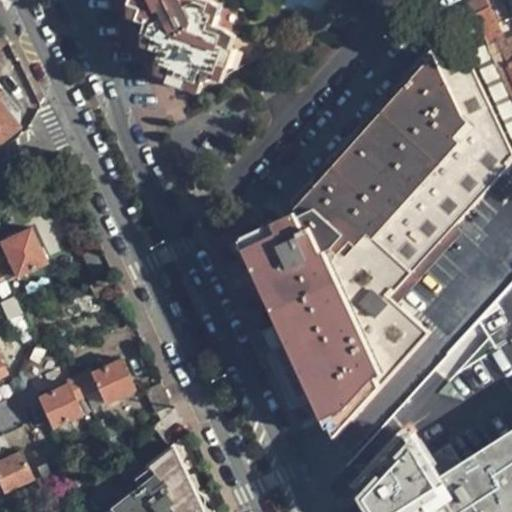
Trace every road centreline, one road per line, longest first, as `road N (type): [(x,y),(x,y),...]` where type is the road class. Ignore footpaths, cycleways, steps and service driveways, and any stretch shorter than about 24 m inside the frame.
road 1 (residential): [(308,511),(206,290),(124,138),(114,91),(69,0)]
road 2 (residential): [(68,108),(260,511)]
road 3 (unknown): [(416,0),(312,80),(187,256)]
